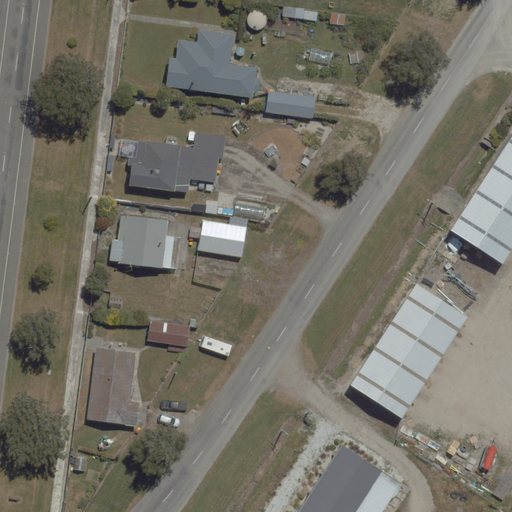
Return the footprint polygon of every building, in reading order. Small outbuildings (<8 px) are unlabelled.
[(320,7),(291,5),(291,20),(319,21),(320,7)] [(272,20),(259,6),(246,17),(259,31),(272,20)] [(351,11),(328,11),(329,27),(351,26),(351,11)] [(237,35),(203,31),(202,40),(182,39),(181,55),(171,55),(168,88),(253,96),(256,67),(234,65),(237,35)] [(268,92),(266,113),(315,118),(316,96),(268,92)] [(128,182),(191,188),(192,175),(224,178),(228,135),(195,132),(194,145),(133,139),(128,182)] [(170,231),(172,216),(114,211),(109,259),(177,265),(180,232),(170,231)] [(202,215),(196,248),(243,256),(250,217),(233,214),(232,220),(202,215)] [(451,330),(407,303),(342,407),(386,434),(451,330)] [(186,320),(148,317),(146,342),(184,344),(186,320)] [(137,423),(140,397),(129,396),(136,349),(97,344),(87,416),(137,423)] [(387,511),(394,502),(334,463),(301,511),(387,511)] [(487,511),(492,504),(465,489),(451,511),(487,511)]
